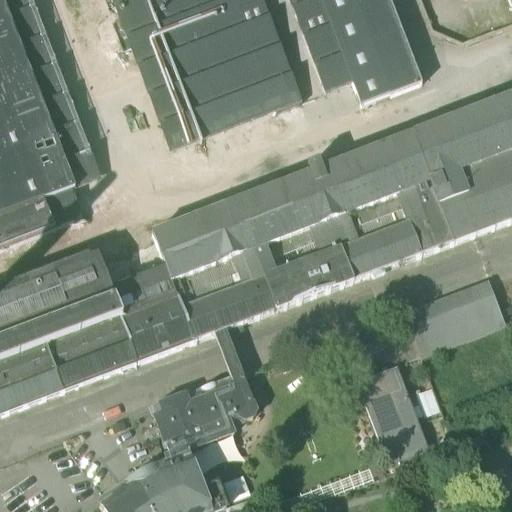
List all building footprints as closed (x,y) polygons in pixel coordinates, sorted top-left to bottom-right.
[(0,0),(0,10),(71,195),(97,186),(26,0),(0,0)] [(142,0),(112,0),(173,157),(199,147),(142,0)] [(142,0),(199,147),(274,118),(229,0),(142,0)] [(229,0),(274,118),(300,108),(259,0),(229,0)] [(351,89),(317,0),(287,0),(325,99),(351,89)] [(421,90),(386,0),(317,0),(351,89),(360,112),(361,112),(421,90)] [(416,0),(431,36),(462,50),(511,31),(511,10),(508,0),(416,0)] [(0,258),(83,226),(71,195),(0,10),(0,258)] [(153,248),(99,269),(121,326),(105,332),(122,375),(511,227),(511,101),(509,103),(508,100),(505,101),(506,104),(493,109),(490,109),(491,110),(477,115),(474,116),(460,122),(460,121),(458,122),(458,123),(444,128),(444,127),(442,128),(442,129),(428,134),(428,133),(425,134),(426,135),(412,140),(412,139),(410,140),(410,141),(319,175),(316,167),(306,171),(309,179),(150,240),(153,248)] [(150,240),(96,261),(99,269),(153,248),(150,240)] [(96,261),(0,298),(0,417),(2,422),(122,375),(105,332),(121,326),(99,269),(96,261)] [(403,320),(408,333),(492,301),(488,288),(403,320)] [(419,362),(420,365),(504,332),(492,301),(408,333),(411,341),(419,362)] [(419,362),(411,341),(398,346),(406,368),(419,362)] [(366,411),(388,468),(422,455),(393,378),(345,397),(352,416),(366,411)] [(152,416),(169,462),(186,458),(183,450),(207,440),(207,439),(230,431),(243,426),(244,427),(252,424),(255,416),(252,409),(251,408),(241,382),(231,386),(152,416)] [(423,422),(440,416),(431,394),(415,400),(423,422)] [(183,450),(186,458),(233,439),(230,431),(207,439),(207,440),(183,450)] [(233,439),(186,458),(196,486),(206,477),(219,469),(231,466),(246,466),(237,454),(233,439)] [(196,486),(186,458),(169,462),(147,470),(150,480),(133,489),(101,511),(100,510),(98,511),(224,511),(216,491),(201,497),(196,486)] [(150,480),(147,470),(128,477),(133,489),(150,480)] [(242,480),(222,488),(230,508),(249,501),(242,480)]
